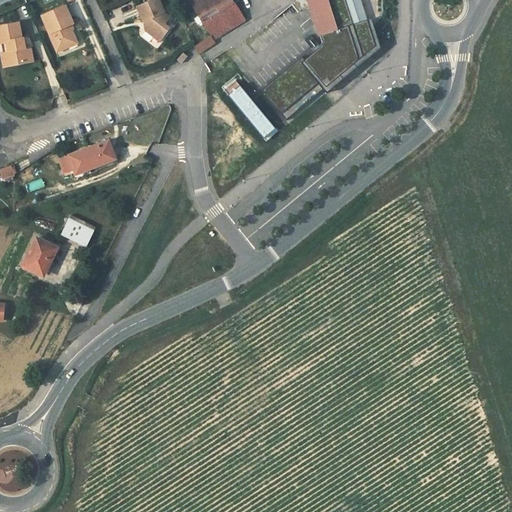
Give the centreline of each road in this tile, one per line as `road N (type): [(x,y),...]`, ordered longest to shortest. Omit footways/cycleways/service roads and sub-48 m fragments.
road 1 (tertiary): [(255,265),(431,122),(453,80),(452,58)]
road 2 (tertiary): [(50,407),(111,337),(255,265)]
road 3 (residential): [(192,151),(171,155),(92,315)]
road 4 (residential): [(130,96),(36,133),(0,129)]
road 5 (residential): [(192,151),(189,79),(130,96)]
road 6 (residential): [(255,265),(210,210),(192,151)]
